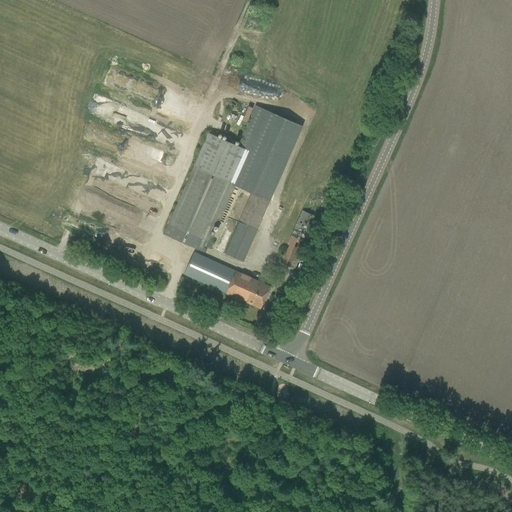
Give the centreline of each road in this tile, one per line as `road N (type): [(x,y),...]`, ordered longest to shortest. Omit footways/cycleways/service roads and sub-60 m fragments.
road 1 (unclassified): [(289,362),(423,67),(435,0)]
road 2 (tertiary): [(289,362),(0,230)]
road 3 (tertiary): [(511,459),(289,362)]
